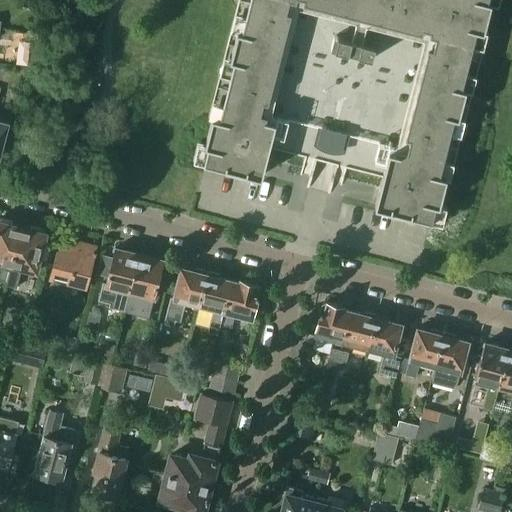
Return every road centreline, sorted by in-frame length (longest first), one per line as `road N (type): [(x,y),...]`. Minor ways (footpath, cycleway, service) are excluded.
road 1 (residential): [(298,266),(0,189)]
road 2 (residential): [(235,511),(298,266)]
road 3 (residential): [(298,266),(511,321)]
